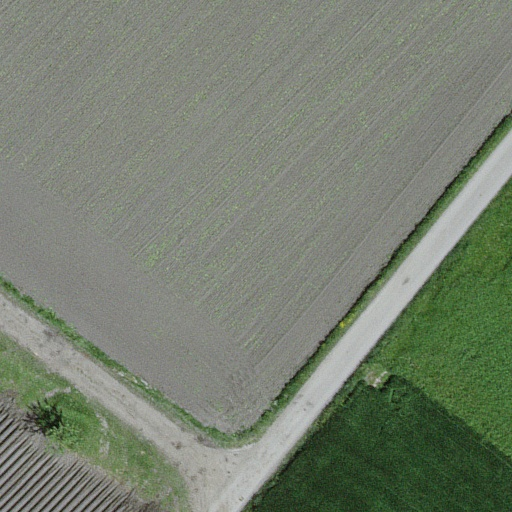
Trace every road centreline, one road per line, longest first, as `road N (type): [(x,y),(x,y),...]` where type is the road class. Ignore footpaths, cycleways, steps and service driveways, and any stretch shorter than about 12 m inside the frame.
road 1 (track): [(262,511),(511,198)]
road 2 (track): [(0,305),(268,505)]
